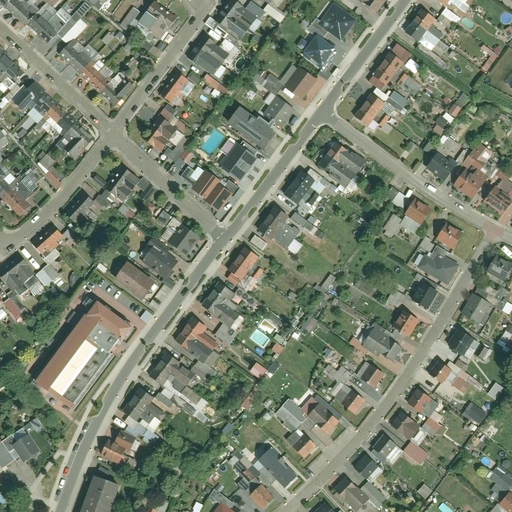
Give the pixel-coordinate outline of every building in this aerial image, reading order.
[(61,33),(25,0),(1,0),(50,45),(61,33)] [(100,10),(106,0),(89,0),(88,2),(100,10)] [(235,0),(218,21),(241,39),(248,30),(237,21),(247,9),(235,0)] [(386,0),(364,0),(364,2),(376,12),(386,0)] [(445,0),(462,12),(471,0),(445,0)] [(263,11),(280,23),(284,18),(267,5),(263,11)] [(356,18),(334,5),(323,23),(345,36),(356,18)] [(446,8),(437,20),(449,29),(453,23),(455,24),(460,19),(446,8)] [(434,21),(422,11),(403,35),(422,50),(419,53),(434,65),(440,57),(430,48),(433,44),(423,35),(434,21)] [(171,25),(156,14),(144,30),(159,41),(171,25)] [(107,46),(114,37),(108,32),(101,41),(107,46)] [(333,47),(317,36),(307,51),(322,62),(333,47)] [(222,67),(232,54),(208,37),(191,59),(202,67),(210,58),(222,67)] [(117,108),(128,95),(73,44),(62,56),(117,108)] [(30,76),(0,47),(0,72),(17,89),(30,76)] [(403,64),(389,54),(373,76),(386,86),(403,64)] [(133,58),(125,66),(130,71),(138,62),(133,58)] [(315,82),(300,70),(289,84),(304,96),(315,82)] [(191,84),(179,74),(160,95),(172,105),(191,84)] [(276,96),(284,84),(269,74),(265,80),(257,74),(252,80),(276,96)] [(215,89),(211,94),(220,101),(228,90),(206,75),(202,80),(215,89)] [(402,75),(396,86),(415,96),(421,85),(402,75)] [(92,135),(40,84),(27,97),(69,137),(61,145),(72,155),(92,135)] [(387,103),(374,93),(357,115),(370,125),(387,103)] [(448,113),(455,118),(468,98),(461,93),(448,113)] [(292,114),(278,100),(266,112),(280,126),(292,114)] [(383,128),(389,118),(385,115),(378,126),(383,128)] [(161,150),(176,129),(164,120),(149,141),(161,150)] [(446,150),(454,139),(440,129),(435,136),(438,138),(435,142),(446,150)] [(0,148),(9,143),(0,130),(0,148)] [(462,163),(449,181),(468,195),(484,173),(476,167),(480,162),(478,160),(488,147),(477,139),(467,152),(465,151),(458,160),(462,163)] [(367,166),(336,141),(319,163),(351,187),(367,166)] [(243,145),(230,160),(250,177),(263,161),(243,145)] [(452,161),(433,148),(421,166),(440,179),(452,161)] [(47,154),(36,165),(58,188),(62,184),(48,170),(55,163),(47,154)] [(52,166),(49,169),(58,180),(62,177),(52,166)] [(123,203),(139,183),(118,166),(102,186),(123,203)] [(205,170),(200,176),(188,166),(178,178),(204,198),(218,180),(205,170)] [(300,205),(318,182),(304,172),(287,194),(300,205)] [(28,204),(0,177),(0,196),(18,214),(28,204)] [(479,197),(497,211),(509,196),(491,182),(479,197)] [(402,211),(410,202),(393,187),(385,196),(402,211)] [(233,202),(222,192),(208,207),(219,217),(233,202)] [(97,206),(85,194),(66,214),(79,226),(97,206)] [(432,212),(416,201),(406,215),(423,226),(432,212)] [(147,202),(141,210),(149,216),(155,208),(147,202)] [(289,213),(281,206),(260,230),(287,254),(306,233),(287,216),(289,213)] [(312,236),(317,230),(296,211),(291,217),(312,236)] [(400,225),(398,224),(401,219),(394,215),(382,233),(391,239),(400,225)] [(457,249),(465,234),(445,222),(436,237),(457,249)] [(67,240),(54,226),(33,244),(45,258),(67,240)] [(176,246),(185,254),(197,239),(188,231),(176,246)] [(254,235),(250,242),(262,251),(267,244),(254,235)] [(419,246),(429,253),(435,244),(425,238),(419,246)] [(153,247),(144,258),(166,277),(175,266),(153,247)] [(243,282),(260,258),(247,249),(230,272),(243,282)] [(492,251),(482,267),(499,277),(509,261),(492,251)] [(46,283),(23,253),(0,271),(10,285),(24,274),(37,290),(46,283)] [(424,256),(418,265),(442,282),(453,266),(441,258),(436,265),(424,256)] [(65,272),(56,261),(42,273),(51,283),(65,272)] [(131,265),(120,279),(144,299),(155,285),(131,265)] [(249,290),(264,272),(258,267),(244,285),(249,290)] [(319,290),(324,294),(335,278),(330,274),(319,290)] [(241,314),(226,303),(235,292),(221,282),(205,305),(233,325),(241,314)] [(429,309),(438,292),(424,284),(415,301),(429,309)] [(487,300),(468,288),(456,309),(474,321),(487,300)] [(395,301),(400,304),(405,295),(393,289),(387,301),(393,304),(395,301)] [(4,302),(16,323),(23,319),(11,298),(4,302)] [(35,380),(73,409),(135,327),(98,298),(35,380)] [(409,339),(419,322),(405,314),(395,330),(409,339)] [(308,319),(305,330),(310,331),(311,326),(314,327),(315,321),(308,319)] [(204,331),(192,323),(178,344),(207,364),(213,356),(195,343),(204,331)] [(479,355),(486,345),(453,324),(443,340),(464,353),(469,345),(472,347),(470,349),(479,355)] [(507,349),(511,338),(511,326),(507,324),(498,345),(507,349)] [(386,338),(373,330),(364,345),(393,363),(402,348),(386,338)] [(276,343),(271,350),(278,355),(283,348),(276,343)] [(166,353),(151,377),(164,386),(172,373),(189,384),(197,373),(166,353)] [(449,368),(438,360),(431,371),(442,379),(449,368)] [(256,362),(249,372),(260,380),(267,371),(256,362)] [(338,381),(329,394),(336,399),(353,375),(341,366),(338,371),(328,365),(324,371),(338,381)] [(375,389),(384,375),(373,367),(363,381),(375,389)] [(487,394),(495,400),(503,389),(495,383),(487,394)] [(367,401),(347,385),(335,400),(355,416),(367,401)] [(429,414),(439,400),(420,386),(410,400),(429,414)] [(154,401),(141,390),(124,411),(137,421),(154,401)] [(241,406),(247,411),(257,397),(251,392),(241,406)] [(462,414),(478,425),(487,414),(470,402),(462,414)] [(343,422),(327,406),(324,409),(313,420),(329,436),(343,422)] [(420,424),(400,409),(388,424),(409,439),(420,424)] [(436,431),(442,435),(446,429),(428,417),(421,429),(433,436),(436,431)] [(427,434),(419,428),(410,439),(418,445),(427,434)] [(403,446),(384,432),(374,445),(393,460),(403,446)] [(319,446),(306,434),(292,449),(306,461),(319,446)] [(38,452),(28,437),(14,446),(25,462),(38,452)] [(8,439),(0,443),(0,464),(2,467),(12,461),(8,454),(15,450),(8,439)] [(119,458),(125,446),(112,440),(107,452),(119,458)] [(402,452),(419,466),(429,455),(411,441),(402,452)] [(384,470),(368,455),(356,468),(371,483),(384,470)] [(240,474),(251,465),(244,457),(239,461),(235,456),(229,461),(240,474)] [(297,477),(283,463),(272,475),(286,489),(297,477)] [(248,469),(241,474),(248,483),(254,478),(248,469)] [(106,511),(117,482),(99,476),(86,511),(106,511)] [(351,479),(336,494),(345,504),(361,489),(351,479)] [(417,493),(426,499),(432,490),(423,484),(417,493)] [(274,498),(260,485),(249,496),(264,510),(274,498)] [(511,511),(511,492),(506,487),(494,500),(501,506),(508,511),(511,511)] [(481,511),(495,511),(501,506),(494,500),(493,499),(481,511)] [(164,511),(166,503),(160,502),(158,511),(151,509),(150,511),(164,511)] [(192,511),(199,511),(202,505),(196,503),(192,511)]
